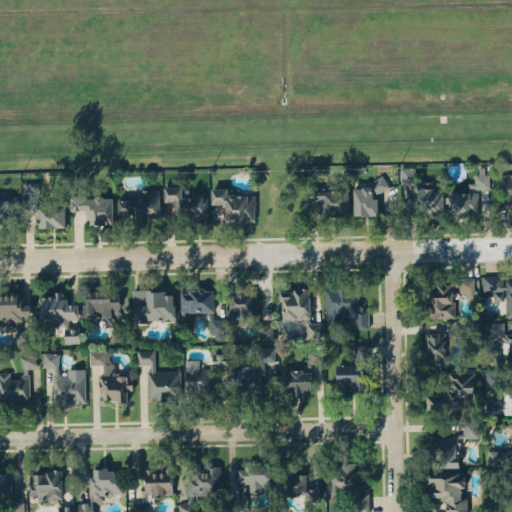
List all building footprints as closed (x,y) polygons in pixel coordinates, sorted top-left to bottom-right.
[(400,183),(415,182),(414,166),(399,167),(400,183)] [(363,183),(355,183),(356,210),(364,207),(367,208),(372,210),(380,210),(379,193),(374,193),(389,184),(382,172),(371,179),(372,181),(363,182),(363,183)] [(449,192),(449,215),(478,215),(478,188),(489,188),(489,172),(474,172),(474,182),(467,182),(468,192),(449,192)] [(511,172),(499,173),(499,203),(511,202),(511,172)] [(66,226),(65,199),(40,199),(40,181),(23,181),(23,210),(39,210),(39,227),(66,226)] [(440,182),(413,183),(414,213),(440,212),(440,182)] [(350,184),(351,208),(350,208),(349,209),(344,210),(342,213),(331,213),(329,210),(323,210),(323,204),(307,204),(307,186),(339,186),(339,184),(350,184)] [(164,200),(176,200),(176,219),(207,219),(207,196),(182,196),(182,185),(165,185),(164,200)] [(212,185),(228,185),(228,191),(249,191),(249,193),(255,193),(255,219),(227,220),(226,199),(213,199),(212,185)] [(160,218),(160,188),(139,189),(139,198),(118,198),(118,213),(133,213),(133,218),(160,218)] [(70,193),(71,209),(85,208),(87,216),(90,216),(90,220),(93,223),(98,223),(109,222),(116,219),(114,191),(106,192),(103,189),(97,189),(94,192),(88,193),(88,189),(70,189),(70,193)] [(0,220),(10,220),(10,216),(18,216),(18,193),(0,193),(0,220)] [(436,280),(436,286),(428,286),(428,299),(423,299),(424,309),(427,309),(427,316),(456,315),(456,298),(454,298),(453,289),(455,289),(455,284),(459,284),(459,290),(467,290),(467,296),(476,296),(475,274),(462,275),(462,278),(454,279),(454,276),(442,277),(442,278),(438,278),(438,280),(436,280)] [(481,274),(503,274),(503,282),(504,282),(504,278),(511,278),(511,315),(505,315),(505,288),(503,288),(503,298),(493,299),(493,291),(481,291),(481,274)] [(322,281),(325,319),(350,317),(351,331),(374,330),(372,303),(360,304),(358,283),(345,279),(322,281)] [(132,285),(145,284),(153,281),(159,281),(166,285),(171,286),(175,287),(175,299),(177,299),(177,315),(150,316),(149,318),(133,319),(132,285)] [(230,284),(242,283),(242,286),(246,287),(255,287),(255,292),(259,292),(259,315),(262,319),(273,320),(274,336),(258,336),(258,326),(250,316),(243,316),(241,322),(231,324),(228,319),(228,303),(230,303),(230,284)] [(281,286),(295,286),(295,284),(307,283),(310,285),(310,292),(311,292),(311,314),(306,313),(311,319),(321,319),(321,334),(306,334),(306,321),(302,315),(301,316),(297,316),(295,314),(284,314),(284,308),(277,308),(277,295),(281,295),(281,286)] [(40,292),(49,292),(50,291),(52,290),(55,291),(56,293),(55,287),(59,286),(62,287),(63,289),(64,289),(64,292),(67,292),(67,294),(68,294),(68,300),(70,300),(73,298),(76,300),(79,299),(79,313),(76,313),(77,316),(68,317),(68,331),(71,331),(71,325),(73,324),(76,325),(76,331),(80,330),(80,340),(65,341),(64,323),(59,323),(59,322),(54,322),(54,323),(53,323),(53,326),(40,326),(40,292)] [(83,296),(84,314),(103,313),(109,313),(112,313),(112,308),(121,307),(121,292),(111,292),(111,286),(86,286),(86,296),(83,296)] [(214,310),(214,289),(181,289),(181,311),(214,310)] [(30,325),(30,304),(20,304),(20,292),(0,291),(0,315),(6,316),(6,326),(30,325)] [(103,313),(113,325),(113,339),(127,339),(128,338),(128,319),(115,319),(109,313),(103,313)] [(511,358),(503,352),(502,348),(501,339),(501,335),(483,335),(483,319),(486,319),(505,318),(505,330),(510,334),(511,334),(511,358)] [(425,328),(441,328),(441,330),(446,330),(446,363),(434,363),(434,361),(426,361),(426,352),(422,352),(422,344),(425,344),(425,328)] [(17,344),(32,343),(31,329),(16,330),(17,344)] [(282,364),(293,363),(293,366),(295,366),(295,365),(299,365),(299,366),(303,366),(303,368),(307,368),(307,346),(315,346),(315,342),(321,341),(322,346),(323,346),(323,360),(311,360),(312,368),(313,368),(313,376),(312,376),(313,385),(311,385),(311,386),(309,386),(309,395),(299,395),(299,393),(292,394),(292,392),(283,393),(282,364)] [(262,391),(259,392),(260,393),(255,393),(255,391),(243,391),(243,393),(236,393),(236,392),(234,392),(234,372),(243,372),(243,362),(248,361),(248,359),(251,360),(250,361),(255,362),(255,366),(259,366),(259,359),(256,359),(256,346),(257,344),(275,345),(275,359),(264,359),(263,366),(265,366),(265,375),(261,375),(262,391)] [(366,344),(355,344),(355,355),(366,355),(366,344)] [(89,349),(105,349),(107,379),(111,382),(117,382),(117,372),(122,371),(128,372),(128,379),(133,379),(133,386),(132,387),(132,388),(128,388),(128,398),(127,397),(127,400),(119,400),(118,400),(118,398),(117,398),(117,396),(112,396),(111,394),(109,393),(104,394),(104,392),(100,392),(99,382),(103,382),(98,377),(98,373),(102,371),(102,362),(90,362),(89,349)] [(137,364),(147,363),(148,400),(180,399),(180,369),(155,370),(154,349),(137,349),(137,364)] [(59,352),(43,352),(42,366),(53,366),(53,402),(85,402),(86,368),(67,368),(67,374),(59,374),(59,352)] [(185,394),(216,394),(216,367),(227,367),(227,352),(213,352),(213,363),(209,363),(209,367),(198,367),(198,358),(185,359),(185,394)] [(0,370),(0,402),(30,402),(30,383),(36,383),(35,353),(22,354),(22,377),(10,377),(10,371),(0,370)] [(338,360),(364,360),(365,386),(355,386),(355,383),(352,383),(352,392),(338,393),(338,360)] [(447,369),(474,369),(474,389),(468,389),(468,396),(463,396),(463,406),(427,407),(426,392),(440,391),(446,383),(448,382),(447,369)] [(486,384),(500,384),(499,370),(485,370),(486,384)] [(460,466),(459,436),(478,436),(477,420),(463,420),(463,435),(433,435),(434,466),(460,466)] [(511,452),(509,453),(507,465),(486,464),(487,447),(506,449),(511,445),(511,452)] [(94,464),(101,463),(104,463),(103,462),(104,462),(108,463),(108,466),(115,466),(115,470),(123,470),(123,490),(112,491),(112,492),(101,492),(100,491),(100,492),(99,494),(101,494),(101,501),(93,501),(94,506),(94,511),(80,511),(80,507),(79,500),(82,500),(82,499),(85,498),(89,499),(89,494),(89,481),(91,481),(90,472),(94,472),(94,464)] [(369,511),(369,491),(363,491),(362,462),(326,463),(327,499),(352,498),(352,511),(369,511)] [(33,468),(39,466),(45,468),(46,465),(52,465),(56,463),(63,465),(64,496),(60,496),(63,500),(72,501),(72,507),(74,507),(74,511),(59,511),(59,508),(54,501),(50,501),(47,498),(38,498),(36,493),(28,492),(27,479),(33,479),(33,468)] [(239,464),(252,463),(271,464),(273,490),(249,492),(249,511),(226,511),(227,493),(239,493),(239,479),(239,464)] [(204,473),(185,472),(184,492),(220,493),(221,465),(204,464),(204,473)] [(307,470),(308,484),(313,484),(320,484),(321,498),(305,499),(305,490),(301,491),(301,493),(288,493),(288,491),(279,491),(279,468),(288,467),(289,467),(289,466),(291,467),(294,468),(298,470),(303,469),(307,470)] [(143,468),(143,501),(131,501),(130,511),(148,511),(149,493),(173,493),(172,467),(143,468)] [(426,469),(460,468),(460,472),(465,472),(465,484),(463,484),(463,494),(467,494),(467,511),(445,511),(445,497),(441,497),(441,493),(430,494),(431,479),(426,479),(426,469)] [(511,486),(509,487),(509,481),(496,482),(495,470),(511,469),(511,484),(511,483),(511,486)] [(24,511),(24,500),(11,500),(11,472),(0,471),(0,496),(9,496),(9,511),(24,511)] [(179,511),(194,511),(191,494),(187,495),(188,501),(178,503),(179,511)]
